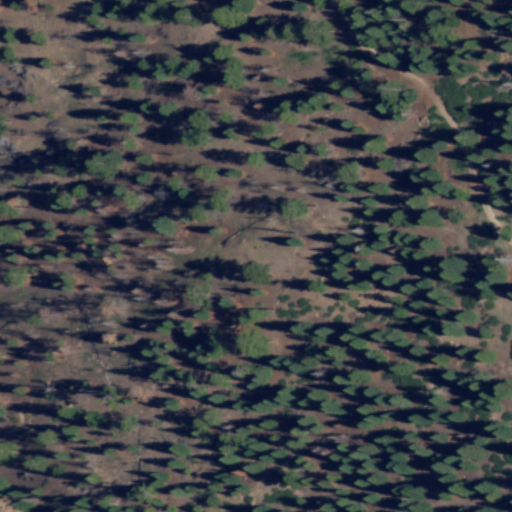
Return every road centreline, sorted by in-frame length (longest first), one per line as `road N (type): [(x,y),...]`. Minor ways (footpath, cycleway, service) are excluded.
road 1 (track): [(122,511),(158,498),(181,450),(159,402),(66,309),(0,269)]
road 2 (track): [(337,0),(343,17),(404,72),(449,89),(511,205)]
